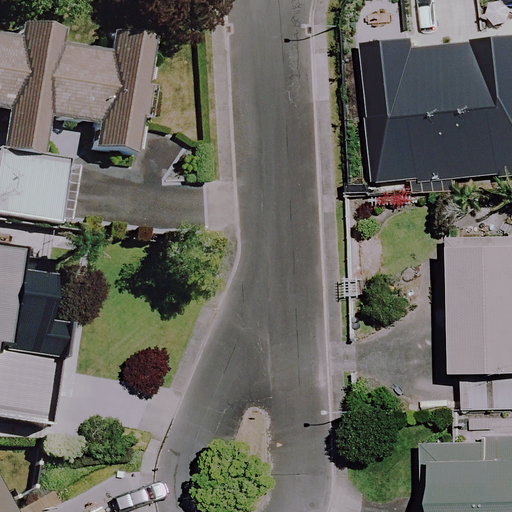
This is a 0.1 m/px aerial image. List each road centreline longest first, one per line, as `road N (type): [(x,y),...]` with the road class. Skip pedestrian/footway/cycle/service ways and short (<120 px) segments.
road 1 (residential): [(277,285),(265,0)]
road 2 (residential): [(277,285),(196,440),(188,489),(202,511)]
road 3 (residential): [(303,469),(277,285)]
